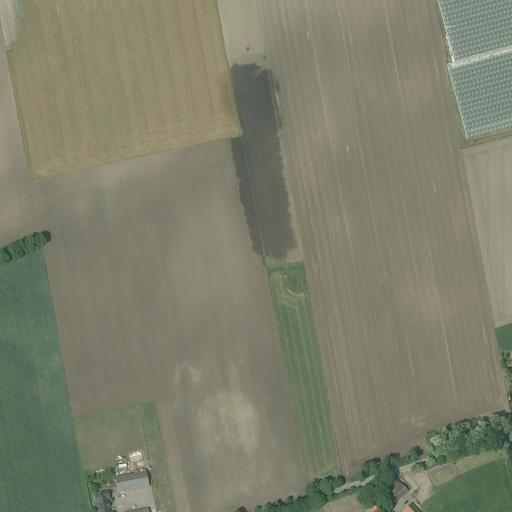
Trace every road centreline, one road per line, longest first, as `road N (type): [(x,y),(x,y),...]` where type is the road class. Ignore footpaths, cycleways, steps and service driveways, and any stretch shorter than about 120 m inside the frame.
road 1 (track): [(208,511),(134,107)]
road 2 (unclassified): [(265,511),(511,433)]
